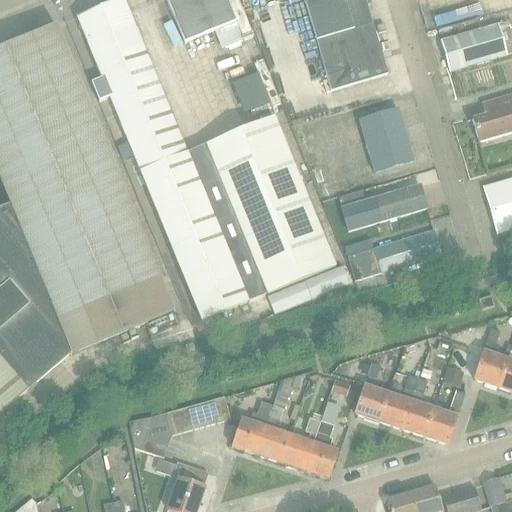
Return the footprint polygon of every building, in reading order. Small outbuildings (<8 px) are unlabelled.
[(166,0),(184,44),(236,23),(226,0),(166,0)] [(331,92),(387,75),(364,0),(316,0),(304,4),(331,92)] [(123,1),(77,19),(186,286),(201,324),(248,304),(335,268),(274,120),(186,155),(123,1)] [(511,40),(507,23),(498,25),(440,42),(449,73),(511,54),(511,40)] [(56,28),(0,51),(0,182),(10,208),(0,211),(0,226),(68,359),(71,357),(173,314),(56,28)] [(230,50),(214,55),(217,65),(233,59),(230,50)] [(258,77),(234,87),(245,115),(270,105),(258,77)] [(511,96),(482,105),(486,117),(472,121),(479,144),(511,134),(511,96)] [(375,175),(413,164),(397,110),(358,121),(375,175)] [(511,180),(483,189),(497,235),(511,230),(511,180)] [(348,233),(379,224),(426,210),(419,186),(341,209),(348,233)] [(0,417),(27,394),(68,359),(0,226),(0,417)] [(354,281),(404,267),(440,256),(433,233),(397,243),(347,258),(354,281)] [(493,307),(490,298),(478,302),(481,311),(493,307)] [(178,328),(173,315),(145,327),(150,339),(178,328)] [(490,331),(483,354),(474,382),(497,390),(507,362),(495,358),(498,348),(495,347),(499,334),(490,331)] [(511,394),(511,363),(507,362),(497,390),(511,394)] [(371,366),(367,379),(376,382),(380,369),(371,366)] [(463,373),(448,368),(443,384),(458,389),(463,373)] [(254,456),(279,464),(288,436),(278,433),(281,425),(280,424),(291,390),(297,392),(303,376),(281,382),(272,408),(270,408),(254,456)] [(378,423),(400,431),(417,381),(409,378),(401,400),(387,395),(378,423)] [(350,386),(335,381),(331,392),(346,397),(350,386)] [(400,431),(423,439),(433,411),(419,406),(427,385),(417,381),(400,431)] [(378,423),(387,395),(364,387),(354,415),(378,423)] [(447,416),(433,411),(423,439),(447,447),(464,396),(455,393),(447,416)] [(223,399),(208,403),(214,426),(230,422),(223,399)] [(208,403),(197,406),(204,429),(214,426),(208,403)] [(254,456),(270,408),(261,404),(257,416),(253,415),(250,423),(239,420),(229,448),(254,456)] [(192,432),(204,429),(197,406),(186,409),(192,432)] [(182,435),(192,432),(186,409),(175,412),(182,435)] [(175,412),(164,415),(170,438),(182,435),(175,412)] [(164,415),(127,424),(133,451),(140,453),(144,442),(167,450),(170,438),(164,415)] [(304,433),(315,437),(320,424),(308,420),(304,433)] [(315,437),(312,444),(303,473),(328,481),(337,453),(328,450),(331,441),(326,440),(330,427),(320,424),(315,437)] [(279,464),(303,473),(312,444),(288,436),(279,464)] [(163,460),(167,450),(144,442),(140,453),(163,460)] [(161,464),(159,471),(168,473),(170,467),(161,464)] [(195,511),(202,490),(201,490),(206,475),(175,465),(170,480),(175,482),(166,511),(168,511),(195,511)] [(491,510),(493,510),(506,506),(504,499),(498,482),(484,486),(491,510)] [(410,495),(415,511),(441,511),(434,488),(410,495)] [(474,489),(463,492),(469,511),(479,511),(481,511),(474,489)] [(469,511),(463,492),(453,495),(457,511),(469,511)] [(415,511),(410,495),(386,502),(388,511),(415,511)] [(457,511),(453,495),(442,499),(446,511),(457,511)] [(37,511),(36,505),(31,502),(18,511),(37,511)] [(124,511),(122,502),(111,505),(112,511),(124,511)]
